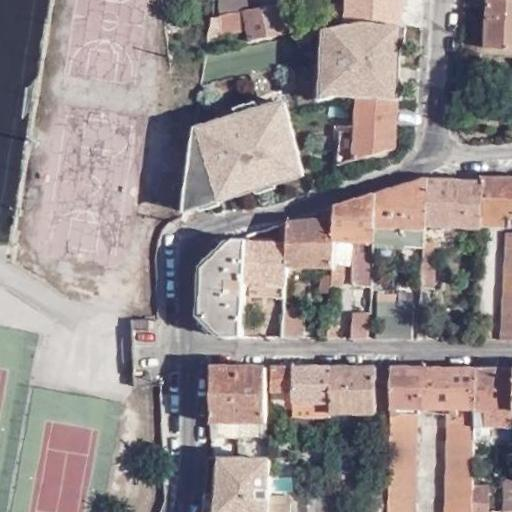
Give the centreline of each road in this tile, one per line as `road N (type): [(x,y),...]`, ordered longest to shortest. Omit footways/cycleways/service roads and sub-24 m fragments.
road 1 (residential): [(430,160),(175,245),(175,351)]
road 2 (residential): [(511,354),(175,351)]
road 3 (residential): [(441,0),(430,160)]
road 4 (residential): [(175,351),(169,511)]
